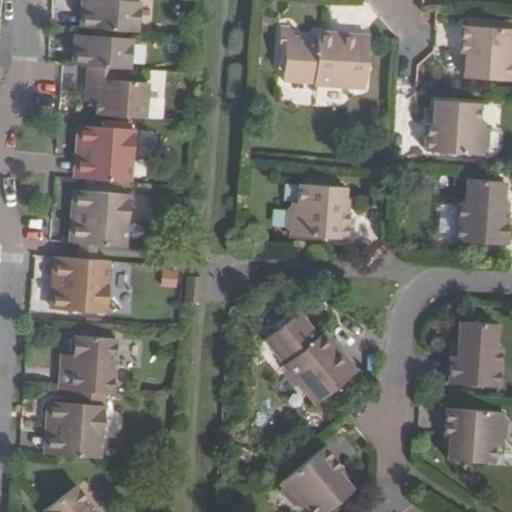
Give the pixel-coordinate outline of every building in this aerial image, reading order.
[(92,28),(105,29),(136,31),(137,0),(83,0),(81,27),(92,28)] [(73,64),(86,65),(118,67),(129,68),(131,37),(105,35),(105,29),(92,28),(92,34),(76,34),(73,64)] [(476,61),(475,74),(474,86),(511,88),(511,36),(470,33),(467,60),(476,61)] [(320,87),(320,92),(370,96),(374,45),(349,42),(349,47),(341,46),(341,41),(323,39),(323,48),(300,46),(301,36),(288,35),(286,57),(293,58),(292,78),(291,84),(320,87)] [(284,76),(292,78),(293,58),(286,57),(284,76)] [(467,73),(475,74),(476,61),(467,60),(467,73)] [(118,67),(86,65),(85,75),(118,78),(118,67)] [(97,93),(96,99),(95,113),(145,116),(147,80),(118,78),(85,75),(84,91),(97,93)] [(441,131),(432,131),(430,156),(487,162),(487,156),(493,151),(494,138),(489,132),(489,128),(485,127),(486,110),(443,106),(442,118),(441,131)] [(432,118),(432,131),(441,131),(442,118),(432,118)] [(79,130),(79,138),(81,145),(87,145),(84,178),(132,181),(136,131),(84,127),(79,130)] [(75,178),(84,178),(87,145),(81,145),(79,138),(75,178)] [(511,223),(507,223),(508,207),(509,190),(471,188),(469,210),(463,210),(459,247),(511,251),(511,241),(511,223)] [(82,208),(80,242),(82,243),(99,244),(127,246),(131,193),(80,189),(75,194),(74,202),(76,208),(82,208)] [(343,216),(344,203),(344,192),(301,189),(299,207),(295,207),(295,210),(290,215),(289,228),(294,233),(294,240),(350,245),(352,216),(343,216)] [(71,242),(80,242),(82,208),(76,208),(74,202),(71,242)] [(353,204),(344,203),(343,216),(352,216),(353,204)] [(82,248),(81,258),(98,259),(98,249),(99,244),(82,243),(82,248)] [(59,291),(62,257),(53,256),(50,294),(55,291),(59,291)] [(81,258),(62,257),(59,291),(55,291),(50,294),(49,301),(55,309),(107,313),(111,260),(98,259),(81,258)] [(186,274),(185,301),(203,301),(204,275),(186,274)] [(359,375),(342,355),(338,359),(333,352),(337,349),(326,335),(320,341),(305,323),(314,316),(306,307),(289,320),(293,326),(277,339),(271,343),(290,366),(287,369),(318,408),(359,375)] [(293,326),(289,320),(272,333),(277,339),(293,326)] [(463,330),(460,350),(459,365),(452,365),(449,391),(502,396),(505,358),(498,358),(500,334),(463,330)] [(62,368),(59,390),(113,395),(118,341),(80,337),(71,342),(69,348),(75,356),(74,368),(62,368)] [(290,366),(271,343),(268,346),(287,369),(290,366)] [(338,359),(342,355),(337,349),(333,352),(338,359)] [(453,349),(452,365),(459,365),(460,350),(453,349)] [(63,355),(62,368),(74,368),(75,356),(63,355)] [(56,456),(105,459),(109,407),(56,403),(51,408),(50,416),(55,421),(60,422),(56,456)] [(46,454),(56,456),(60,422),(55,421),(50,416),(46,454)] [(448,416),(446,444),(455,444),(455,459),(455,469),(499,472),(500,454),(505,453),(505,449),(511,446),(511,433),(507,429),(507,421),(448,416)] [(445,458),(455,459),(455,444),(446,444),(445,458)] [(340,477),(347,471),(329,451),(285,488),(290,493),(288,498),(297,511),(304,511),(305,511),(308,511),(311,511),(337,511),(356,496),(348,486),(340,477)] [(355,481),(347,471),(340,477),(348,486),(355,481)] [(95,511),(79,490),(48,511),(95,511)]
